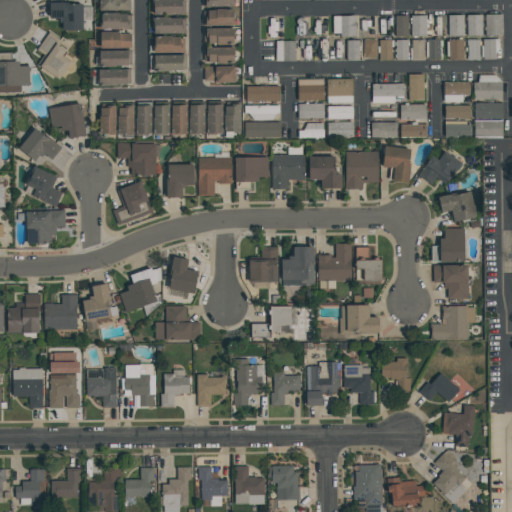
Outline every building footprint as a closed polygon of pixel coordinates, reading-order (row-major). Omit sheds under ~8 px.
[(130,10),(129,0),(98,0),(99,10),(130,10)] [(185,15),(184,0),(152,0),(152,15),(185,15)] [(82,4),(49,4),(50,19),(62,19),(62,31),(82,30),(82,4)] [(233,9),(204,10),(205,26),(234,26),(233,9)] [(101,29),(129,29),(129,13),(101,14),(101,29)] [(502,36),(502,14),(485,15),(485,36),(502,36)] [(411,37),(426,36),(426,15),(410,16),(411,37)] [(463,15),(448,16),(448,36),(463,36),(463,15)] [(481,36),(482,15),(467,15),(466,36),(481,36)] [(332,16),(333,36),(357,35),(356,16),(332,16)] [(407,16),(395,16),(395,36),(408,36),(407,16)] [(184,34),(185,19),(153,18),(153,33),(184,34)] [(233,44),(233,29),(207,28),(207,44),(233,44)] [(43,55),(37,65),(59,79),(70,62),(62,56),(67,50),(57,44),(60,40),(48,32),(37,50),(43,55)] [(100,49),(131,48),(130,32),(100,33),(100,49)] [(184,52),(183,37),(154,37),(154,53),(184,52)] [(376,39),(363,40),(364,59),(376,58),(376,39)] [(498,39),(482,39),(483,59),(498,59),(498,39)] [(358,40),(346,41),(346,61),(359,60),(358,40)] [(391,61),(391,40),(379,40),(379,60),(391,61)] [(395,60),(408,60),(408,40),(395,40),(395,60)] [(411,60),(424,60),(424,40),(411,40),(411,60)] [(428,60),(440,60),(440,40),(427,40),(428,60)] [(463,40),(447,40),(448,60),(463,60),(463,40)] [(479,60),(479,40),(467,40),(467,60),(479,60)] [(275,61),(295,62),(295,41),(276,41),(275,61)] [(234,64),(234,48),(205,47),(205,63),(234,64)] [(99,51),(99,67),(131,66),(131,51),(99,51)] [(29,86),(20,86),(20,93),(0,93),(0,53),(11,53),(11,62),(19,62),(19,66),(29,66),(29,86)] [(183,55),(150,56),(151,72),(183,71),(183,55)] [(204,82),(234,83),(235,67),(204,67),(204,82)] [(97,86),(130,85),(130,71),(97,71),(97,86)] [(408,101),(423,101),(423,75),(408,75),(408,101)] [(501,100),(501,76),(474,75),(474,99),(501,100)] [(297,80),(297,101),(323,100),(323,79),(297,80)] [(352,79),(327,79),(327,103),(352,103),(352,79)] [(469,83),(443,83),(443,102),(462,102),(462,96),(469,96),(469,83)] [(372,103),(403,103),(403,84),(372,84),(372,103)] [(279,86),(246,87),(246,102),(279,101),(279,86)] [(48,108),(51,130),(66,128),(68,139),(85,136),(80,104),(48,108)] [(323,119),(323,104),(297,104),(298,119),(323,119)] [(399,120),(425,120),(425,104),(399,104),(399,120)] [(474,119),(502,119),(502,104),(474,104),(474,119)] [(151,105),(136,106),(136,135),(151,135),(151,105)] [(169,134),(168,105),(153,106),(154,134),(169,134)] [(187,134),(186,105),(171,106),(172,134),(187,134)] [(204,105),(189,105),(189,135),(204,135),(204,105)] [(207,134),(222,134),(221,105),(206,105),(207,134)] [(240,106),(224,106),(224,133),(240,132),(240,106)] [(277,119),(277,106),(244,106),(244,119),(277,119)] [(353,106),(327,106),(327,119),(353,119),(353,106)] [(116,134),(115,107),(99,107),(100,135),(116,134)] [(118,107),(118,134),(133,134),(133,107),(118,107)] [(474,120),(473,137),(502,138),(502,121),(474,120)] [(444,136),(470,137),(470,122),(444,121),(444,136)] [(244,137),(279,138),(279,123),(244,122),(244,137)] [(396,122),(370,123),(371,138),(396,137),(396,122)] [(298,138),(323,138),(323,123),(304,124),(305,130),(298,130),(298,138)] [(352,123),(327,123),(327,138),(352,138),(352,123)] [(426,138),(426,124),(400,124),(399,137),(426,138)] [(51,161),(61,147),(34,128),(19,149),(35,161),(41,153),(51,161)] [(116,158),(128,158),(128,175),(154,176),(155,144),(117,143),(116,158)] [(304,180),(303,147),(288,147),(288,155),(271,155),(272,190),(288,190),(288,181),(304,180)] [(410,148),(383,147),(383,167),(393,168),(393,182),(409,183),(410,148)] [(432,156),(417,175),(430,185),(436,177),(444,184),(460,163),(444,151),(437,160),(432,156)] [(345,189),(362,189),(362,183),(378,183),(377,152),(344,152),(345,189)] [(235,182),(258,182),(258,177),(267,177),(267,158),(235,157),(235,182)] [(309,157),(308,180),(320,180),(320,189),(341,189),(341,175),(334,175),(334,157),(309,157)] [(213,196),(214,183),(231,183),(231,158),(198,158),(197,195),(213,196)] [(166,165),(167,197),(182,197),(182,186),(194,186),(193,164),(166,165)] [(32,197),(55,207),(62,193),(51,188),(57,177),(34,167),(26,186),(35,190),(32,197)] [(117,224),(152,211),(141,181),(117,190),(123,206),(112,210),(117,224)] [(438,198),(441,213),(450,211),(453,222),(476,218),(470,191),(438,198)] [(65,226),(64,211),(26,212),(26,244),(55,243),(55,226),(65,226)] [(464,261),(463,229),(441,229),(441,246),(431,246),(431,262),(464,261)] [(351,244),(335,244),(334,256),(318,256),(317,288),(334,289),(335,281),(350,282),(351,244)] [(278,282),(276,247),(260,247),(260,259),(248,259),(249,283),(278,282)] [(281,286),(314,286),(313,247),(292,247),(293,258),(281,258),(281,286)] [(381,260),(369,260),(369,248),(355,248),(355,269),(363,269),(363,280),(381,281),(381,260)] [(195,293),(197,271),(186,270),(188,259),(172,257),(169,290),(195,293)] [(432,266),(433,283),(446,283),(446,299),(467,299),(467,265),(432,266)] [(125,312),(156,302),(151,285),(162,281),(158,266),(130,275),(133,287),(118,292),(125,312)] [(86,330),(97,329),(96,319),(113,317),(110,284),(91,286),(92,298),(82,299),(86,330)] [(7,333),(39,333),(39,295),(24,295),(24,303),(15,303),(15,308),(7,308),(7,333)] [(76,330),(77,295),(61,295),(60,304),(43,303),(43,329),(76,330)] [(339,306),(339,334),(378,333),(378,317),(369,318),(368,305),(339,306)] [(154,340),(195,339),(195,325),(185,325),(185,306),(164,306),(165,323),(154,323),(154,340)] [(250,324),(251,338),(271,338),(271,334),(280,334),(280,325),(291,325),(290,306),(269,307),(270,324),(250,324)] [(430,340),(467,340),(468,323),(474,323),(474,307),(441,306),(441,324),(430,324),(430,340)] [(233,406),(247,406),(247,394),(259,393),(258,365),(248,365),(248,359),(232,359),(232,370),(236,370),(236,394),(232,394),(233,406)] [(381,378),(394,379),(394,392),(407,392),(407,359),(396,359),(396,362),(381,362),(381,378)] [(79,373),(79,362),(49,363),(49,374),(79,373)] [(321,406),(322,394),(336,394),(337,363),(317,362),(317,367),(306,366),(305,405),(321,406)] [(123,365),(124,396),(139,395),(139,407),(154,406),(153,364),(123,365)] [(12,368),(12,396),(29,397),(29,408),(42,408),(42,369),(12,368)] [(115,368),(85,369),(86,397),(102,396),(102,408),(116,408),(115,368)] [(163,372),(163,394),(160,394),(160,408),(174,407),(173,394),(188,394),(187,372),(163,372)] [(299,376),(283,376),(283,372),(272,372),(272,405),(284,405),(284,392),(299,392),(299,376)] [(447,403),(459,390),(438,372),(419,393),(429,401),(436,393),(447,403)] [(77,374),(48,375),(49,409),(64,408),(77,408),(77,374)] [(196,407),(210,406),(210,394),(225,394),(224,376),(196,377),(196,407)] [(441,434),(455,435),(454,446),(470,447),(473,406),(463,405),(462,414),(443,413),(441,434)] [(466,477),(442,455),(434,463),(443,472),(431,484),(452,503),(465,490),(459,485),(466,477)] [(381,511),(380,464),(353,465),(354,499),(365,498),(364,511),(381,511)] [(296,465),(271,466),(272,483),(276,483),(276,500),(297,499),(296,465)] [(234,504),(264,504),(263,478),(248,478),(248,466),(234,467),(234,504)] [(221,506),(221,497),(227,497),(227,480),(211,480),(211,467),(200,467),(199,506),(221,506)] [(50,481),(50,498),(79,497),(78,468),(66,468),(66,481),(50,481)] [(153,468),(139,468),(139,480),(124,480),(124,504),(134,504),(133,498),(154,497),(153,468)] [(188,468),(177,468),(176,482),(161,481),(161,511),(178,511),(178,506),(188,506),(188,468)] [(41,470),(29,470),(29,483),(16,483),(16,504),(41,504),(41,470)] [(87,511),(101,511),(117,511),(116,495),(114,471),(103,471),(103,481),(87,482),(87,511)] [(415,486),(415,483),(389,483),(390,507),(417,505),(417,497),(427,496),(427,486),(415,486)]
